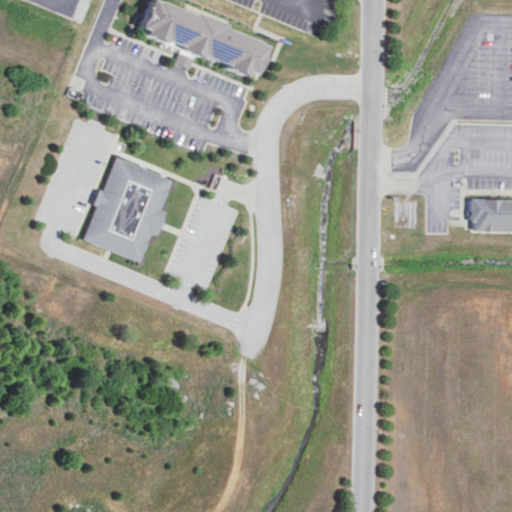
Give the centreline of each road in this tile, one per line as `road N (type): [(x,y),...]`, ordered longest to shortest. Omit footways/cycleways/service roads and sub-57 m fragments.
road 1 (residential): [(360,511),(371,0)]
road 2 (residential): [(371,88),(304,90),(274,118),(267,153),(270,273),(246,354)]
